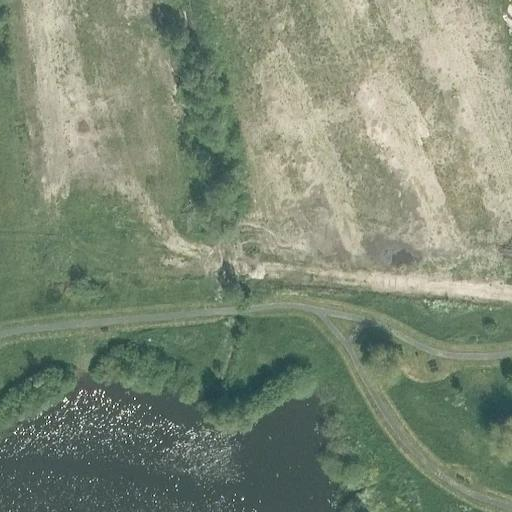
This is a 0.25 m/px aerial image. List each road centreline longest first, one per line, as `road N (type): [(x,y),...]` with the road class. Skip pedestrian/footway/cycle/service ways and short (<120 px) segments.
road 1 (unknown): [(0,284),(118,269),(511,315)]
road 2 (track): [(511,292),(231,272)]
